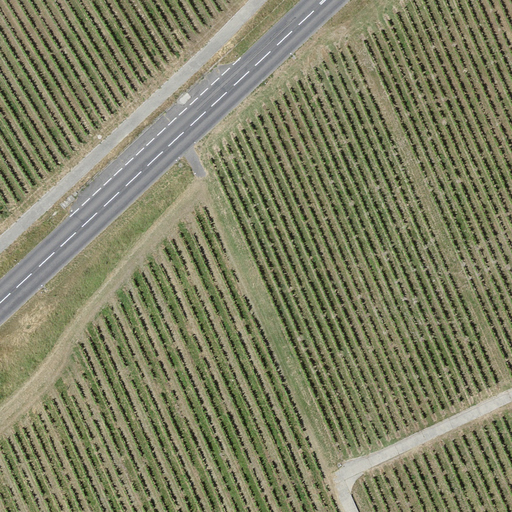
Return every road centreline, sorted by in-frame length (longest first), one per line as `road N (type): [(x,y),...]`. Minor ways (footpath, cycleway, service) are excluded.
road 1 (secondary): [(0,307),(326,0)]
road 2 (track): [(253,0),(182,80),(0,235)]
road 3 (track): [(358,511),(342,475),(511,395)]
